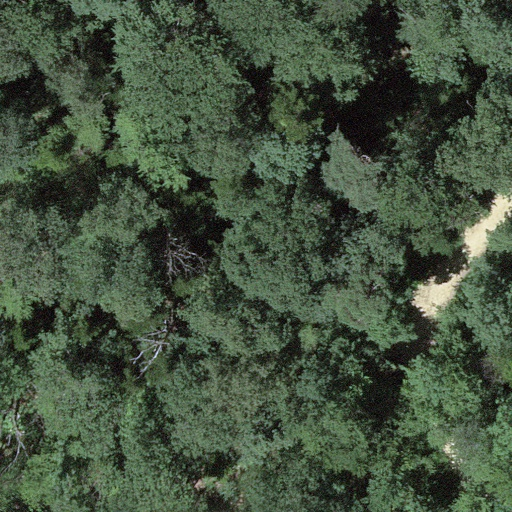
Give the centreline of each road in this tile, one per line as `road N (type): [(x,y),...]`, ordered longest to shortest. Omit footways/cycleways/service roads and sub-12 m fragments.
road 1 (track): [(400,339),(511,175)]
road 2 (track): [(488,511),(400,339)]
